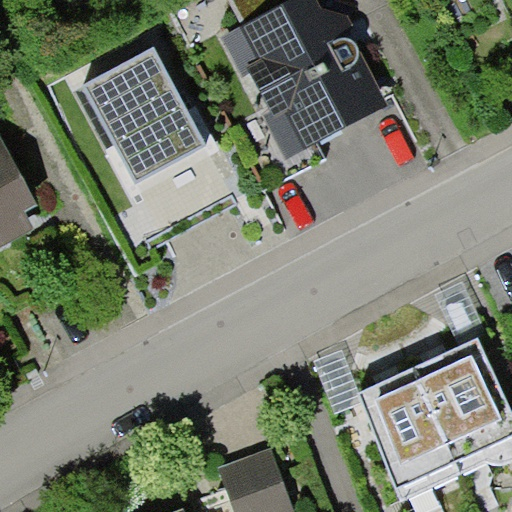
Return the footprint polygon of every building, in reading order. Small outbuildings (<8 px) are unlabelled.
[(225,0),(224,1),(241,33),(225,40),(292,161),(398,102),(361,30),(326,14),(318,0),(311,0),(301,3),(299,0),(225,0)] [(167,49),(89,91),(145,197),(224,155),(167,49)] [(0,254),(7,251),(37,309),(88,282),(12,139),(0,145),(0,254)] [(511,435),(511,411),(478,338),(359,392),(396,489),(511,435)] [(277,455),(219,475),(233,511),(296,511),(298,511),(277,455)]
